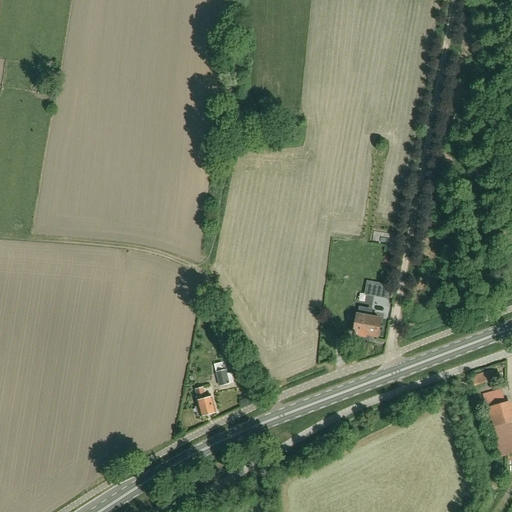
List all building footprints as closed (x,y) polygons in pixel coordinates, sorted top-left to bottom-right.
[(389,285),(382,284),(380,296),(387,297),(389,285)] [(377,335),(380,318),(369,316),(370,310),(359,308),(358,314),(354,333),(361,335),(362,332),(377,335)] [(220,342),(224,355),(234,352),(230,339),(220,342)] [(220,386),(229,383),(224,362),(215,364),(220,386)] [(217,412),(212,397),(206,398),(203,387),(196,389),(199,400),(197,401),(199,406),(195,407),(198,417),(201,416),(217,412)] [(492,427),(501,457),(511,453),(511,425),(511,422),(492,427)]
